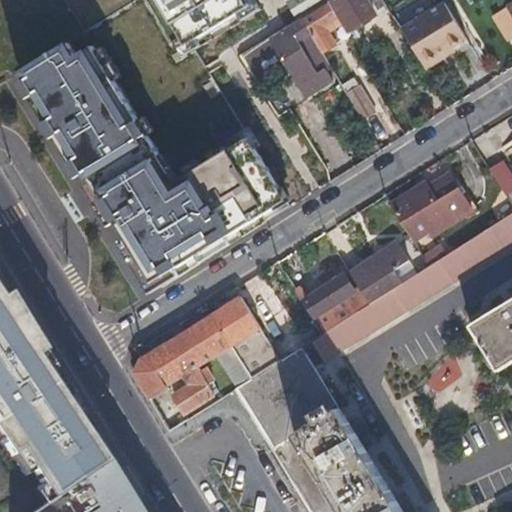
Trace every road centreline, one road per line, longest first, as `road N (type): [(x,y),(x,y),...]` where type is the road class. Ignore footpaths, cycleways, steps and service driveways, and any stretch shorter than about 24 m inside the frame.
road 1 (residential): [(88,350),(511,90)]
road 2 (unknown): [(0,180),(23,149),(234,49)]
road 3 (primary): [(88,350),(189,511)]
road 4 (primary): [(0,208),(88,350)]
road 5 (unknown): [(500,461),(409,331)]
road 6 (unknown): [(135,425),(8,511)]
